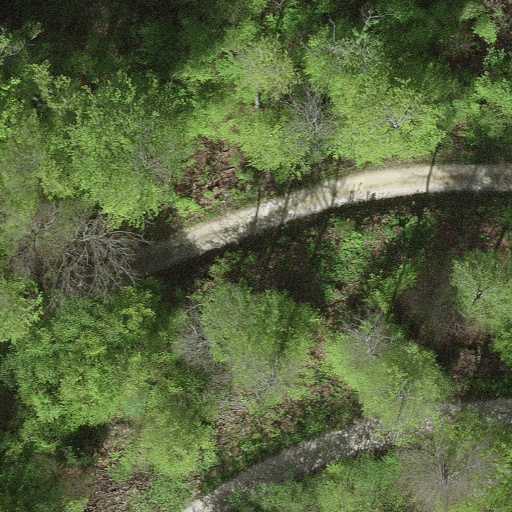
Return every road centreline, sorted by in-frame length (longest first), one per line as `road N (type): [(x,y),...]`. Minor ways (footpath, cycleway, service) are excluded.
road 1 (track): [(0,333),(244,225),(335,196),(401,180),(511,179)]
road 2 (track): [(511,407),(424,419),(300,457),(207,511)]
